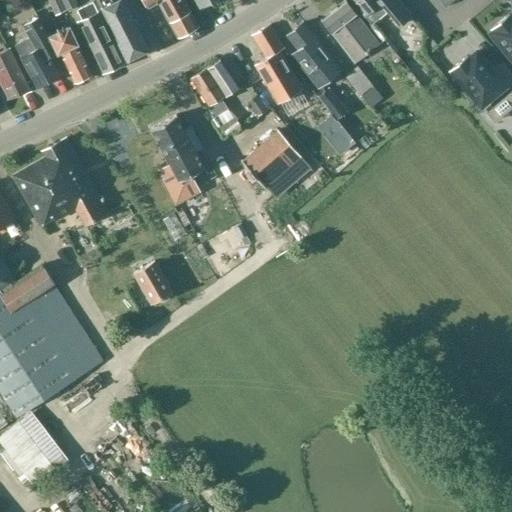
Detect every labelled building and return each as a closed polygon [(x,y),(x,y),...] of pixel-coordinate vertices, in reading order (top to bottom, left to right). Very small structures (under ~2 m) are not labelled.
[(62,0),(47,0),(55,14),(67,9),(62,0)] [(76,0),(62,0),(67,9),(78,3),(76,0)] [(98,0),(128,60),(148,50),(123,0),(98,0)] [(180,35),(198,24),(184,0),(142,0),(148,10),(161,3),(180,35)] [(356,62),(381,43),(347,0),(345,0),(322,18),(356,62)] [(400,0),(352,0),(369,20),(373,24),(388,12),(399,26),(413,15),(400,0)] [(99,11),(79,20),(103,72),(123,62),(99,11)] [(511,14),(510,16),(509,14),(494,27),(495,29),(491,32),(511,57),(511,14)] [(57,51),(48,35),(38,16),(23,24),(30,37),(15,44),(38,86),(59,73),(50,55),(57,51)] [(319,85),(340,69),(303,21),(287,33),(298,48),(293,52),(319,85)] [(304,87),(281,49),(285,46),(271,24),(254,34),(263,50),(259,53),(263,60),(257,64),(280,102),(304,87)] [(67,27),(48,35),(57,51),(62,49),(77,80),(92,73),(75,37),(73,38),(67,27)] [(0,88),(6,101),(31,89),(11,47),(0,51),(0,88)] [(493,71),(476,51),(468,58),(467,56),(452,69),(487,112),(509,94),(511,96),(511,73),(503,62),(493,71)] [(222,97),(239,86),(221,58),(192,77),(217,115),(228,107),(222,97)] [(383,97),(358,64),(346,73),(371,105),(383,97)] [(348,111),(329,88),(319,96),(326,104),(339,118),(348,111)] [(248,103),(256,117),(267,111),(258,97),(248,103)] [(326,104),(314,113),(326,129),(339,118),(326,104)] [(176,115),(151,128),(170,163),(158,170),(176,203),(200,191),(191,174),(204,167),(195,151),(202,148),(192,129),(185,132),(184,129),(176,115)] [(357,141),(345,127),(331,138),(343,152),(357,141)] [(264,188),(300,156),(278,130),(242,162),(264,188)] [(71,146),(48,159),(50,164),(17,183),(45,233),(59,225),(60,227),(61,227),(54,215),(74,204),(90,233),(113,220),(107,209),(109,208),(107,203),(104,205),(71,146)] [(0,438),(35,484),(67,458),(29,409),(103,360),(56,285),(43,265),(16,282),(0,256),(0,226),(15,217),(0,192),(0,390),(16,416),(15,418),(16,421),(0,434),(0,438)] [(63,239),(79,266),(101,253),(74,207),(68,211),(79,229),(63,239)] [(154,261),(133,273),(151,304),(173,292),(154,261)]
